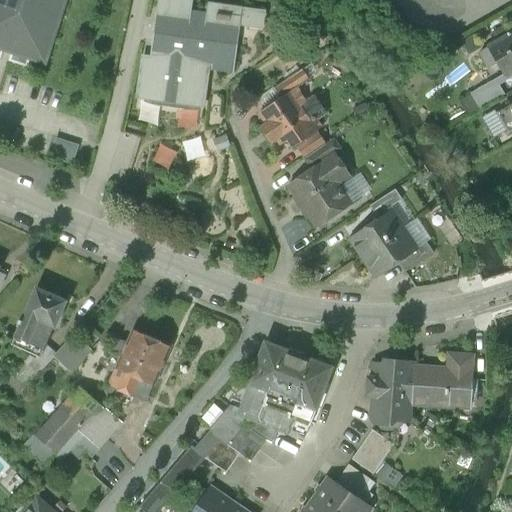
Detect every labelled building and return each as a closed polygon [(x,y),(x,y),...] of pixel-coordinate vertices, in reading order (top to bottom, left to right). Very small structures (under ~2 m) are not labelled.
[(30,60),(44,64),(65,0),(0,0),(0,58),(0,59),(3,51),(11,54),(9,62),(27,68),(30,60)] [(262,29),(264,13),(209,5),(207,16),(189,13),(191,0),(159,0),(157,15),(157,19),(163,20),(161,34),(155,34),(151,59),(143,57),(138,88),(137,98),(156,101),(156,105),(182,109),(183,105),(202,108),(208,69),(232,73),(239,25),(262,29)] [(511,34),(488,48),(507,80),(511,77),(511,34)] [(295,74),(274,88),(281,98),(296,88),(297,88),(302,84),(295,74)] [(497,84),(473,98),(479,109),(503,95),(497,84)] [(281,98),(259,113),(267,125),(260,129),(270,143),(276,138),(281,145),(281,144),(293,147),(295,146),(317,131),(322,128),(317,120),(326,114),(314,96),(306,102),(297,88),(296,88),(281,98)] [(511,131),(511,104),(496,114),(508,134),(511,131)] [(317,131),(295,146),(304,160),(326,145),(317,131)] [(79,147),(56,138),(49,157),(72,165),(79,147)] [(326,145),(304,160),(311,170),(335,153),(340,149),(334,139),(326,145)] [(159,145),(152,160),(168,167),(175,152),(159,145)] [(311,170),(288,185),(317,228),(354,203),(347,192),(341,191),(336,183),(349,174),(335,153),(311,170)] [(395,190),(370,206),(379,220),(390,212),(388,209),(402,200),(395,190)] [(373,224),(370,222),(363,227),(363,231),(351,238),(363,255),(402,229),(390,212),(379,220),(373,224)] [(402,229),(363,255),(377,276),(398,262),(416,250),(402,229)] [(416,250),(398,262),(405,272),(433,253),(426,243),(416,250)] [(36,289),(25,315),(24,315),(21,322),(18,320),(17,323),(20,324),(14,337),(43,350),(44,349),(53,328),(54,328),(65,302),(62,301),(63,300),(61,298),(54,295),(51,295),(50,296),(36,289)] [(137,333),(133,332),(128,344),(121,341),(115,344),(111,352),(122,357),(117,369),(131,376),(135,377),(151,341),(149,339),(148,336),(140,332),(139,333),(137,333)] [(91,351),(74,335),(64,347),(81,362),(91,351)] [(151,341),(135,377),(153,385),(169,348),(166,346),(164,344),(156,340),(155,340),(151,341)] [(332,368),(264,342),(239,410),(237,416),(247,420),(258,424),(265,405),(290,415),(288,418),(291,420),(309,426),(332,368)] [(46,346),(44,349),(43,351),(43,350),(34,360),(29,356),(24,363),(28,367),(16,379),(25,388),(54,358),(56,355),(46,346)] [(56,355),(54,358),(71,373),(81,362),(64,347),(56,355)] [(430,370),(430,368),(413,367),(411,405),(469,409),(472,371),(471,371),(472,356),(448,354),(447,371),(430,370)] [(386,365),(373,364),(373,378),(368,378),(367,390),(374,391),(372,418),(376,424),(387,425),(396,417),(409,418),(410,405),(411,405),(413,367),(414,363),(386,361),(386,365)] [(131,376),(117,369),(113,377),(112,376),(108,386),(124,393),(131,376)] [(135,377),(131,376),(124,393),(134,398),(139,400),(145,402),(153,385),(135,377)] [(79,388),(34,437),(56,455),(66,444),(77,431),(85,422),(89,418),(95,415),(104,411),(79,388)] [(290,415),(265,405),(258,424),(285,434),(291,420),(288,418),(290,415)] [(210,431),(143,509),(145,511),(156,511),(203,458),(211,449),(219,439),(226,445),(234,435),(243,425),(247,420),(237,416),(239,410),(230,406),(209,430),(210,431)] [(122,423),(106,409),(104,411),(95,415),(115,432),(122,423)] [(115,432),(95,415),(89,418),(85,422),(107,441),(115,432)] [(107,441),(85,422),(77,431),(99,450),(107,441)] [(265,441),(243,425),(234,435),(258,451),(265,441)] [(393,445),(372,430),(365,440),(386,455),(393,445)] [(99,450),(77,431),(66,444),(88,463),(99,450)] [(258,451),(234,435),(226,445),(239,454),(251,462),(258,451)] [(239,454),(226,445),(219,439),(211,449),(232,464),(239,454)] [(386,455),(365,440),(358,450),(380,465),(386,455)] [(232,464),(211,449),(203,458),(226,474),(232,464)] [(380,465),(358,450),(351,460),(373,475),(380,465)] [(369,480),(348,465),(341,475),(362,489),(363,488),(369,480)] [(362,489),(341,475),(335,483),(364,503),(367,504),(373,495),(363,488),(362,489)] [(335,483),(327,477),(312,499),(330,511),(357,511),(364,503),(335,483)] [(197,485),(183,507),(190,511),(191,511),(206,491),(197,485)] [(226,511),(233,503),(209,486),(206,491),(191,511),(226,511)] [(51,511),(36,499),(24,511),(51,511)] [(330,511),(312,499),(303,511),(330,511)] [(246,511),(233,503),(226,511),(246,511)]
